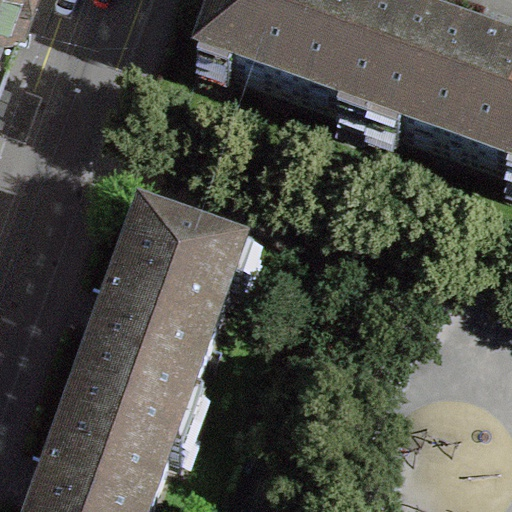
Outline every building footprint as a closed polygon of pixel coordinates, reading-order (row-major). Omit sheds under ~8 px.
[(0,0),(0,9),(18,16),(23,0),(0,0)] [(367,145),(377,118),(408,32),(317,0),(225,0),(200,71),(202,71),(197,84),(228,95),(233,83),(341,122),(337,134),(367,145)] [(0,66),(18,16),(0,9),(0,66)] [(511,69),(408,32),(377,118),(367,145),(397,156),(402,144),(511,183),(506,195),(511,197),(511,69)] [(141,233),(79,405),(192,446),(203,416),(191,411),(230,302),(242,307),(253,275),(241,271),(242,269),(141,233)] [(181,476),(192,446),(79,405),(40,511),(154,511),(169,472),(181,476)]
